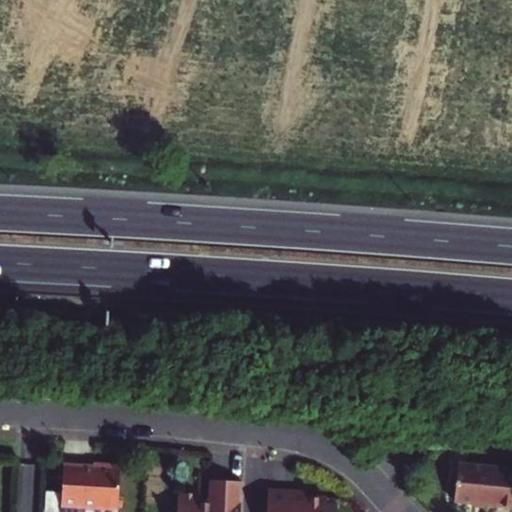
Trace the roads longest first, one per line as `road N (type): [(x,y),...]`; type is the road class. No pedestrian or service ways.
road 1 (trunk): [(511,246),(0,213)]
road 2 (trunk): [(0,264),(511,297)]
road 3 (residential): [(33,412),(256,432)]
road 4 (residential): [(256,432),(311,441),(345,457),(401,511)]
